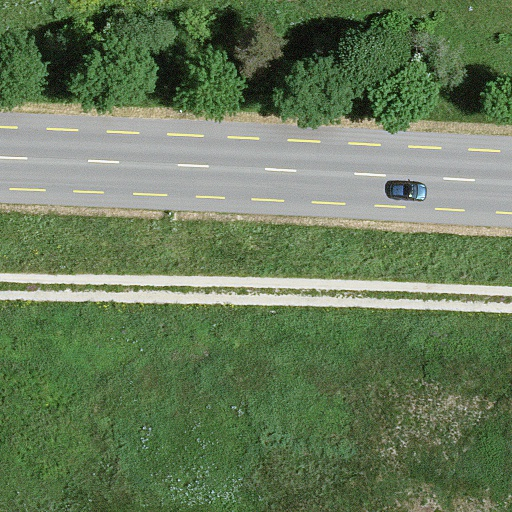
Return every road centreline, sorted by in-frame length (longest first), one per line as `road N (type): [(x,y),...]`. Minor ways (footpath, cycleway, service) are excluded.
road 1 (primary): [(511,184),(0,160)]
road 2 (track): [(0,283),(511,301)]
